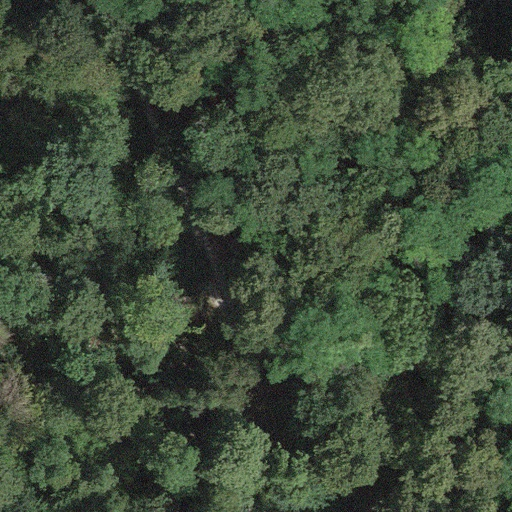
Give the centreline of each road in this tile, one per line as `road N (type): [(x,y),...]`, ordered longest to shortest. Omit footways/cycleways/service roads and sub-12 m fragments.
road 1 (track): [(511,221),(502,213),(462,218),(430,249),(418,340),(366,399),(330,394),(252,341),(202,268)]
road 2 (track): [(202,268),(86,0)]
